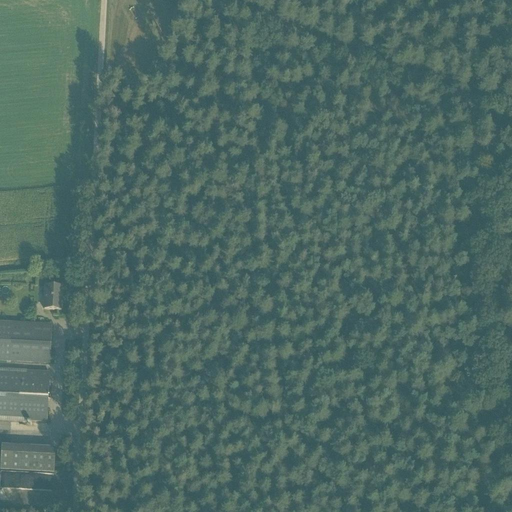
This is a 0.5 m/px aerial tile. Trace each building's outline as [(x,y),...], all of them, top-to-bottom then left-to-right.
[(42,308),(61,309),(63,288),(44,286),(42,308)] [(52,324),(0,321),(0,362),(50,365),(52,324)] [(50,372),(0,369),(0,421),(47,424),(50,372)] [(56,448),(2,445),(0,471),(55,474),(56,448)] [(8,472),(7,486),(16,486),(16,473),(8,472)] [(4,502),(18,502),(18,498),(56,499),(57,488),(5,486),(4,502)]
